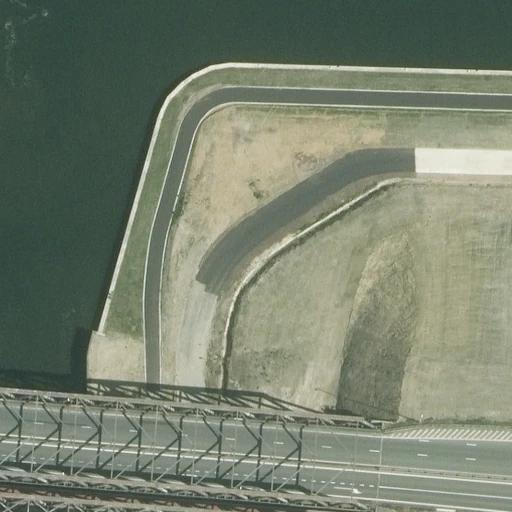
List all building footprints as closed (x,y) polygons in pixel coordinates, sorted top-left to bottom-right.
[(300,131),(321,157),(332,147),(312,122),(300,131)] [(288,141),(276,147),(288,173),(301,167),(288,141)] [(265,142),(243,153),(248,163),(270,153),(265,142)] [(276,154),(251,165),(262,189),(286,178),(276,154)] [(212,179),(211,202),(220,203),(221,179),(212,179)] [(466,222),(466,233),(494,234),(494,223),(466,222)]
